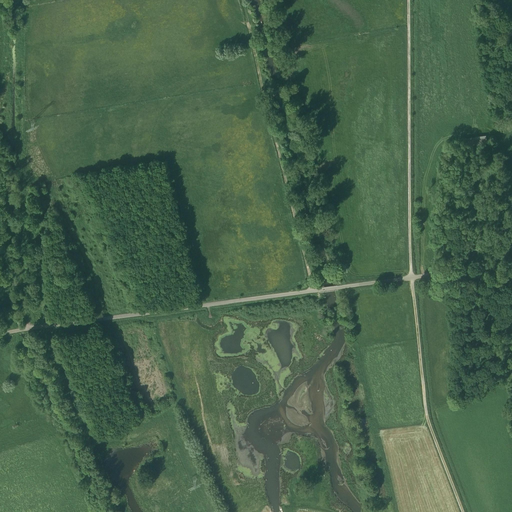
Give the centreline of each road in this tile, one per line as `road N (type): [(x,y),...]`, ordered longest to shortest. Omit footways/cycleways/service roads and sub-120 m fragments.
road 1 (track): [(408,0),(411,278),(428,424),(462,511)]
road 2 (residential): [(0,333),(511,264)]
road 3 (track): [(313,290),(241,0)]
